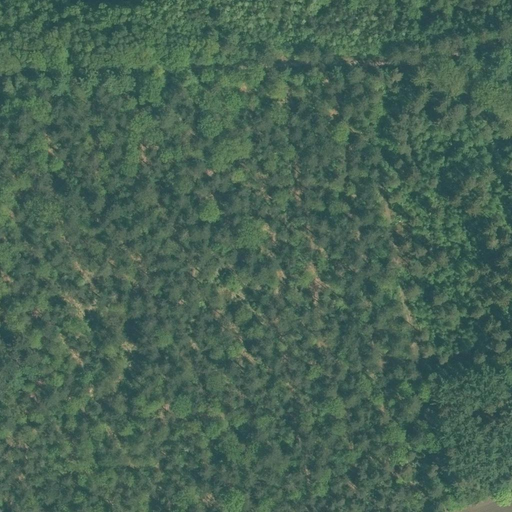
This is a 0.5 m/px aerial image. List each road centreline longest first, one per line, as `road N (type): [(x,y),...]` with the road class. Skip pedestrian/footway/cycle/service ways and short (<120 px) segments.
road 1 (track): [(131,70),(0,73)]
road 2 (track): [(258,66),(131,70)]
road 3 (track): [(511,118),(407,59)]
